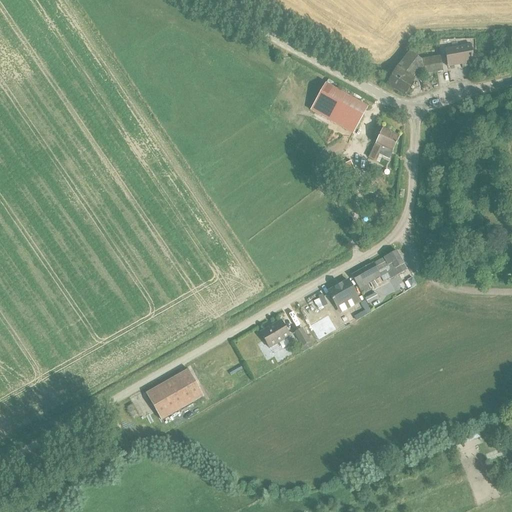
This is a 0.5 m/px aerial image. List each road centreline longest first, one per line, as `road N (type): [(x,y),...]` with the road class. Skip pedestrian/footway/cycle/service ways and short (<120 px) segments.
road 1 (unclassified): [(0,462),(398,228)]
road 2 (tertiary): [(416,108),(206,0)]
road 3 (unclassified): [(511,290),(436,281),(418,267),(398,228)]
road 4 (unclassified): [(398,228),(407,212),(416,108)]
